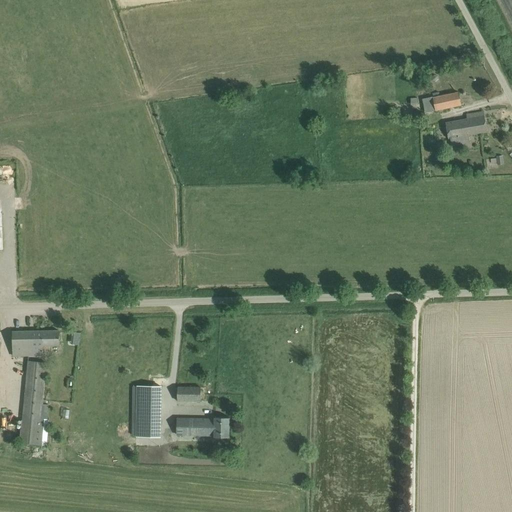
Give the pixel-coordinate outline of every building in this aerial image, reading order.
[(458,92),(433,98),(435,110),(461,105),(458,92)] [(470,143),(468,135),(487,131),(484,112),(466,115),(467,117),(465,117),(465,119),(446,123),(448,138),(450,138),(452,146),(470,143)] [(51,345),(60,345),(59,331),(13,332),(13,342),(13,356),(51,355),(51,345)] [(20,443),(41,445),(44,419),(41,419),(46,362),(28,361),(20,443)] [(144,377),(145,395),(159,395),(159,377),(144,377)] [(178,401),(200,401),(201,387),(178,387),(178,401)] [(139,416),(159,416),(159,401),(139,401),(139,416)] [(213,437),(229,437),(230,418),(213,417),(213,419),(177,419),(177,435),(213,435),(213,437)]
